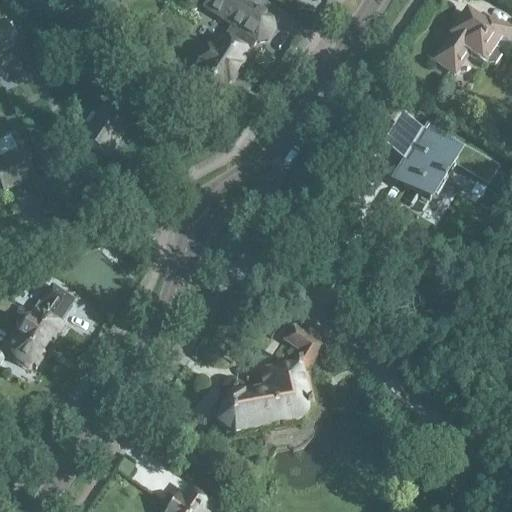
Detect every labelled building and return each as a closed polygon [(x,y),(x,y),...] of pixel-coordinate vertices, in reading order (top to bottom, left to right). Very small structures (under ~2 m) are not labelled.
[(205,76),(192,91),(219,105),(256,48),(267,48),(276,35),(276,21),(248,5),(250,0),(213,0),(203,16),(229,31),(214,56),(209,54),(198,71),(205,76)] [(50,23),(58,19),(50,5),(42,9),(50,23)] [(506,44),(508,45),(511,38),(511,31),(493,19),(487,29),(467,16),(436,64),(455,77),(469,56),(485,66),(490,68),(493,67),(494,68),(500,60),(499,59),(498,56),(495,51),(499,54),(506,44)] [(0,26),(0,58),(2,57),(1,55),(14,48),(2,25),(0,26)] [(18,31),(24,43),(41,34),(31,25),(18,31)] [(89,146),(95,150),(94,152),(94,156),(100,160),(103,159),(105,157),(108,158),(128,128),(102,111),(88,133),(80,128),(67,148),(81,157),(89,146)] [(391,185),(430,210),(455,169),(487,189),(500,170),(427,124),(420,136),(420,135),(418,137),(402,127),(386,152),(404,164),(391,185)] [(33,178),(20,153),(0,163),(0,182),(5,192),(33,178)] [(52,344),(54,345),(64,330),(58,325),(73,304),(48,290),(35,311),(38,313),(37,315),(35,313),(25,326),(17,327),(14,332),(15,341),(7,353),(11,356),(10,358),(13,365),(24,371),(31,371),(32,370),(36,373),(46,358),(43,356),(52,344)] [(250,397),(237,389),(213,426),(234,439),(302,424),(305,420),(304,415),(308,415),(307,411),(313,409),(306,376),(327,344),(298,325),(284,346),(300,357),(289,375),(261,381),(263,394),(250,397)] [(455,497),(473,471),(473,470),(461,460),(449,450),(441,462),(443,463),(438,470),(436,469),(429,479),(455,497)] [(178,501),(170,511),(211,511),(213,510),(188,493),(182,504),(178,501)] [(235,511),(222,503),(216,511),(235,511)]
